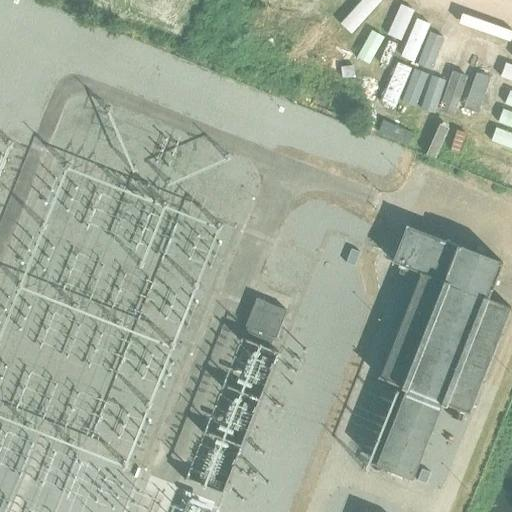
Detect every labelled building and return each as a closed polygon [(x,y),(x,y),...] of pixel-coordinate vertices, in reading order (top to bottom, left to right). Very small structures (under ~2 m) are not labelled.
[(463,0),(435,0),(434,3),(465,13),(469,2),(463,0)] [(446,25),(440,39),(452,43),(457,29),(446,25)] [(375,103),(388,107),(400,73),(376,65),(370,84),(381,87),(375,103)] [(468,103),(483,108),(495,73),(480,68),(468,103)] [(419,126),(437,81),(422,75),(404,120),(419,126)] [(395,95),(390,113),(400,116),(405,98),(395,95)] [(433,105),(419,139),(431,144),(445,110),(433,105)] [(511,130),(511,115),(495,111),(491,124),(511,130)] [(511,159),(483,148),(477,164),(511,177),(511,159)] [(470,414),(511,307),(490,298),(503,263),(408,226),(394,262),(421,272),(381,377),(407,387),(376,465),(414,480),(444,404),(470,414)] [(287,311),(256,299),(245,326),(276,338),(287,311)]
